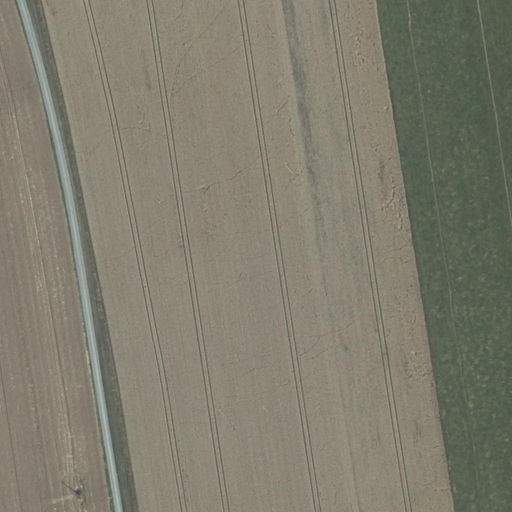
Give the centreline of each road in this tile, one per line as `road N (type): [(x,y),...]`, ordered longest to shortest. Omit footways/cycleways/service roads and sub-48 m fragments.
road 1 (unclassified): [(19,0),(70,202),(118,511)]
road 2 (track): [(137,511),(90,195),(39,0)]
